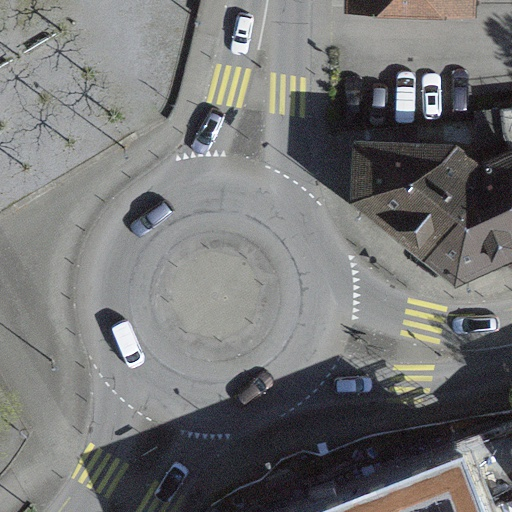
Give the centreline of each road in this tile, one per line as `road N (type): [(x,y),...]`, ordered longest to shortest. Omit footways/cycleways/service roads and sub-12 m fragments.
road 1 (primary): [(238,185),(199,183),(166,193),(136,212),(104,265),(100,293),(117,353),(139,379),(178,401)]
road 2 (secondary): [(318,331),(416,352),(511,344)]
road 3 (primary): [(269,0),(238,185)]
road 4 (primary): [(318,331),(325,299),(312,243),(292,216),(238,185)]
road 5 (primary): [(178,401),(227,405),(263,394),(298,366),(318,331)]
road 6 (primary): [(178,401),(118,511)]
